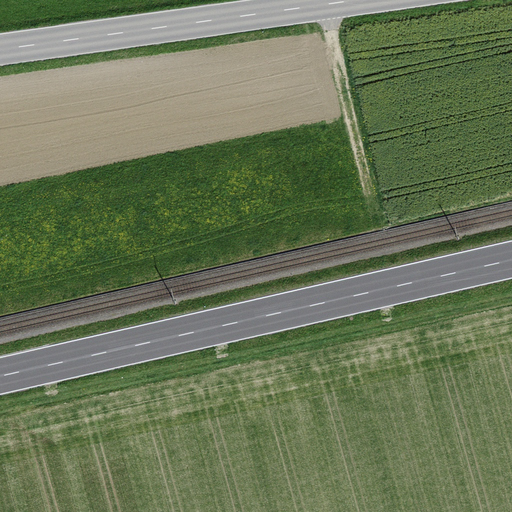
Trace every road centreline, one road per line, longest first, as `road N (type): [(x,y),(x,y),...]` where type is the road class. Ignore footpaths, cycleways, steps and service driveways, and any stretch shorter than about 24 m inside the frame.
road 1 (track): [(511,305),(0,422)]
road 2 (primary): [(0,379),(511,263)]
road 3 (tertiary): [(358,0),(0,50)]
road 4 (track): [(319,0),(370,214)]
